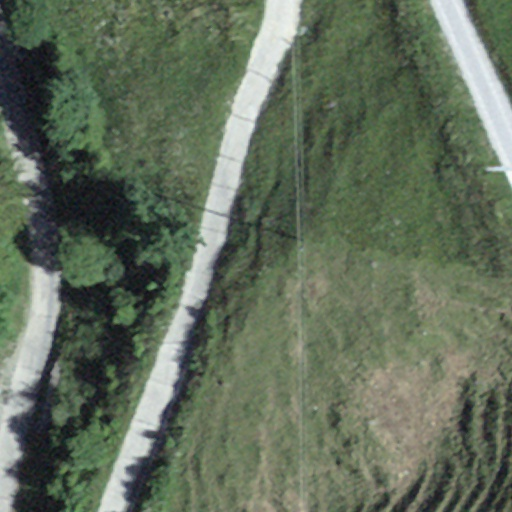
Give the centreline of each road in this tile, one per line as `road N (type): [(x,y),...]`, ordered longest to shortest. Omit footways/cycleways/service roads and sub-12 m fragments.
road 1 (track): [(283,0),(193,302),(112,511)]
road 2 (track): [(0,511),(48,284),(39,207),(0,59)]
road 3 (track): [(511,149),(443,0)]
